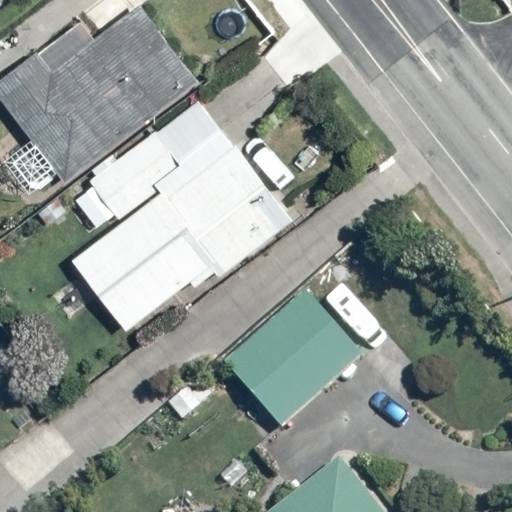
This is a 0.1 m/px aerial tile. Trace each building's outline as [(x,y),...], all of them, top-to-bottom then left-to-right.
[(0,77),(0,90),(69,179),(199,84),(145,2),(57,68),(40,48),(0,77)] [(201,100),(158,135),(93,182),(122,221),(72,259),(128,333),(212,267),(222,280),(295,222),(201,100)] [(317,300),(366,357),(393,336),(346,277),(317,300)] [(359,363),(366,357),(317,300),(310,292),(229,364),(285,427),(359,363)] [(384,511),(344,461),(273,511),(384,511)]
